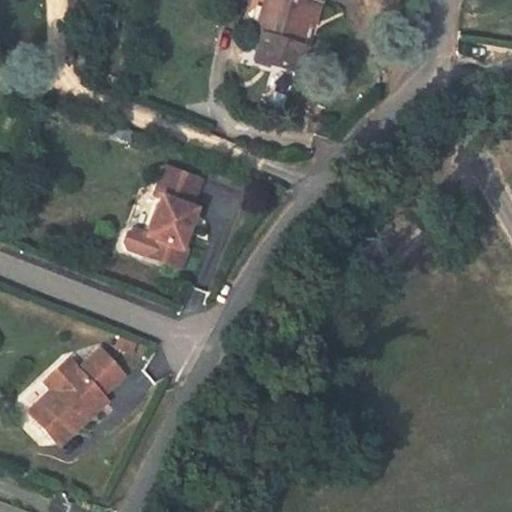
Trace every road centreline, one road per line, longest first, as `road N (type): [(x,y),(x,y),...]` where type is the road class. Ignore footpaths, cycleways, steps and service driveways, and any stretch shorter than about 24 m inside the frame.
road 1 (unclassified): [(214,344),(309,187),(434,57)]
road 2 (residential): [(214,344),(0,262)]
road 3 (unclassified): [(126,511),(214,344)]
